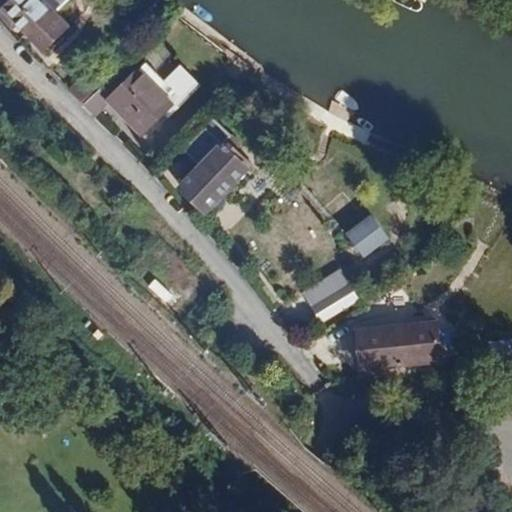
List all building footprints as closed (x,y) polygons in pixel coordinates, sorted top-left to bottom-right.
[(8,0),(2,7),(43,46),(68,22),(53,7),(59,0),(8,0)] [(98,69),(73,92),(87,106),(111,83),(98,69)] [(139,73),(110,103),(143,135),(172,106),(139,73)] [(239,146),(233,140),(224,148),(205,129),(184,150),(202,168),(181,187),(205,212),(247,172),(230,155),(239,146)] [(372,217),(348,234),(367,260),(390,243),(372,217)] [(301,292),(321,324),(361,300),(342,268),(301,292)] [(169,308),(180,297),(156,276),(146,288),(169,308)] [(453,322),(355,330),(358,370),(457,362),(453,322)]
